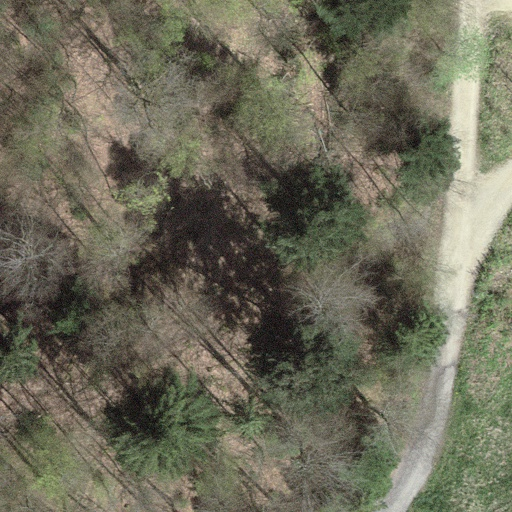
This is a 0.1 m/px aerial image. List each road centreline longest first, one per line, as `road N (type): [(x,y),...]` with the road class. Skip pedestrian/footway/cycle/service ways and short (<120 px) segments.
road 1 (track): [(387,511),(420,461),(433,417),(454,257)]
road 2 (track): [(454,257),(475,0)]
